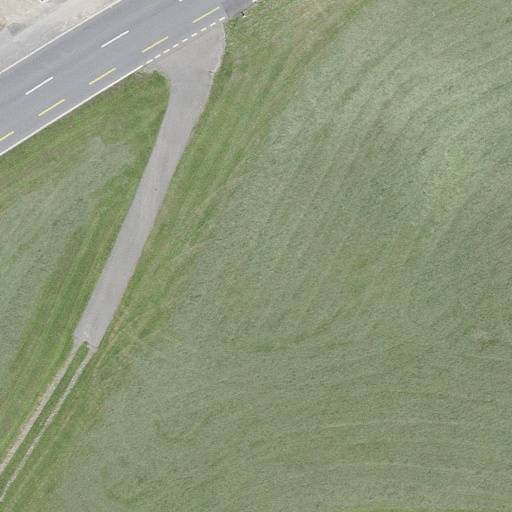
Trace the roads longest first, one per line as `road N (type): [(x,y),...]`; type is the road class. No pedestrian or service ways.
road 1 (track): [(173,8),(195,83),(132,249),(53,413),(0,497)]
road 2 (primary): [(188,0),(0,112)]
